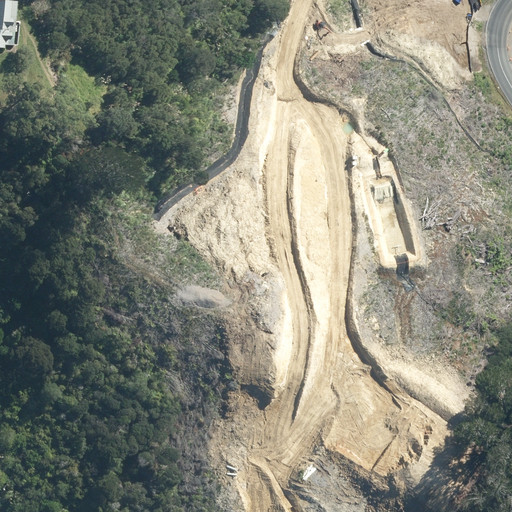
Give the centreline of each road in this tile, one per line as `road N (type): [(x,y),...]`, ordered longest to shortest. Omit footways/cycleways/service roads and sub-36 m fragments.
road 1 (trunk): [(507,43),(361,359),(306,511)]
road 2 (trunk): [(318,401),(373,263),(511,0)]
road 3 (trunk): [(318,401),(324,335),(407,147),(397,102),(361,61),(355,40)]
road 4 (trunk): [(355,40),(404,76),(426,75),(461,48),(490,0)]
